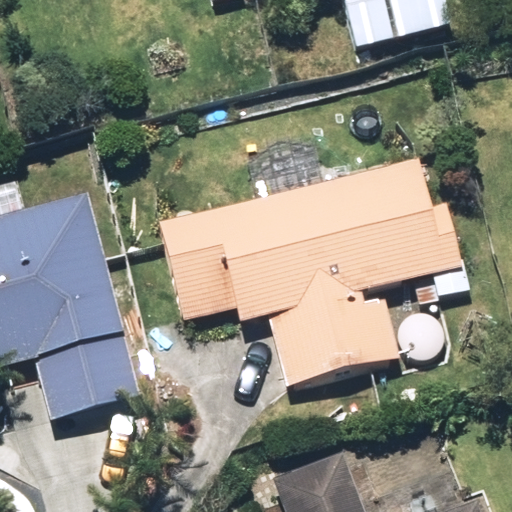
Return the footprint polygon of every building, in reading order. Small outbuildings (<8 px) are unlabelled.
[(439,0),(338,0),(353,61),(449,38),(439,0)] [(286,400),(399,371),(383,312),(362,317),(360,305),(433,288),(437,307),(470,297),(464,269),(458,270),(445,217),(428,221),(416,173),(316,199),(304,150),(243,165),(255,214),(158,239),(182,334),(236,320),(240,337),(269,330),(286,400)] [(89,196),(0,219),(0,365),(42,355),(58,413),(140,392),(89,196)] [(357,511),(340,468),(274,494),(280,511),(357,511)] [(405,511),(405,507),(392,500),(379,507),(379,511),(405,511)]
